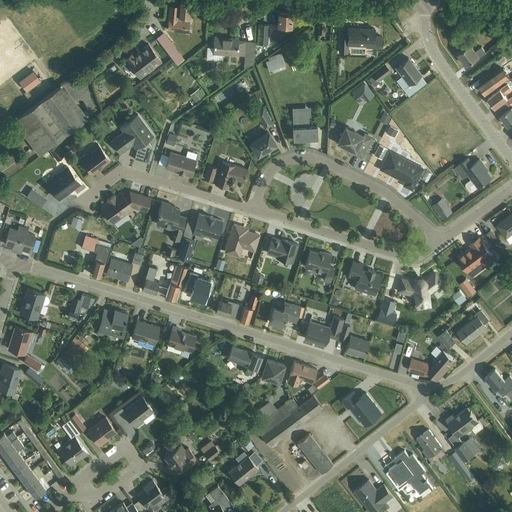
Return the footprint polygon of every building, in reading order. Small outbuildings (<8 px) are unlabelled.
[(168,30),(175,30),(184,31),(185,21),(183,21),(184,17),(189,17),(191,2),(189,1),(188,0),(187,0),(184,0),(183,1),(179,1),(179,7),(170,6),(168,30)] [(278,26),(278,31),(291,32),(291,31),(292,13),(279,12),(278,26)] [(268,44),(269,24),(259,23),(257,43),(268,44)] [(339,50),(339,52),(347,52),(348,47),(348,44),(373,45),(373,48),(382,48),(382,36),(374,36),(375,30),(375,28),(366,28),(366,29),(361,29),(362,28),(348,28),(348,33),(340,33),(340,36),(339,50)] [(170,56),(177,51),(164,33),(157,37),(170,56)] [(207,47),(206,59),(220,61),(221,53),(245,55),(244,71),(254,63),(254,50),(245,49),(245,45),(245,41),(238,41),(238,38),(214,37),(213,48),(207,47)] [(493,53),(504,45),(500,40),(489,48),(493,53)] [(148,71),(161,61),(149,44),(134,54),(133,52),(125,57),(137,73),(145,67),(148,71)] [(479,57),(485,52),(481,46),(474,50),(470,44),(458,53),(466,64),(478,56),(479,57)] [(280,66),(277,57),(266,61),(269,70),(280,66)] [(409,84),(421,75),(416,68),(417,67),(413,61),(412,62),(408,57),(395,67),(409,84)] [(374,75),(377,80),(390,71),(386,65),(373,75),(374,75)] [(486,81),(479,86),(483,91),(485,94),(494,87),(507,78),(509,76),(503,68),(499,72),(486,81)] [(19,79),(27,90),(40,80),(32,70),(19,79)] [(374,75),(369,79),(374,86),(379,82),(377,80),(374,75)] [(364,83),(358,87),(363,94),(367,100),(374,95),(370,90),(364,83)] [(504,95),(511,89),(507,84),(488,98),(495,107),(507,98),(504,95)] [(38,153),(84,118),(60,86),(14,121),(38,153)] [(201,89),(191,97),(195,103),(205,95),(201,89)] [(263,95),(260,90),(255,92),(258,98),(263,95)] [(211,97),(203,104),(207,110),(216,104),(211,97)] [(511,106),(500,115),(508,126),(511,123),(511,106)] [(263,108),(256,112),(265,127),(272,123),(263,108)] [(389,120),(391,116),(383,111),(381,116),(389,120)] [(309,117),(309,113),(300,113),(292,114),(293,118),(293,127),(292,127),(293,133),(293,140),(306,139),(310,139),(318,138),(317,131),(317,126),(309,126),(309,119),(309,117)] [(113,144),(120,154),(134,143),(138,148),(134,159),(148,163),(152,148),(147,141),(153,136),(137,114),(120,127),(120,128),(121,127),(127,134),(113,144)] [(390,125),(386,131),(394,135),(397,129),(390,125)] [(346,127),(338,143),(355,151),(354,153),(361,157),(371,137),(364,134),(363,136),(352,131),(352,129),(349,127),(347,128),(346,127)] [(251,143),(258,155),(276,144),(269,133),(251,143)] [(169,134),(166,142),(172,144),(175,136),(169,134)] [(68,142),(63,146),(67,151),(71,147),(68,142)] [(387,149),(380,145),(374,156),(381,160),(387,149)] [(64,156),(57,146),(50,151),(57,161),(64,156)] [(110,160),(100,147),(87,156),(86,153),(80,158),(92,174),(99,169),(99,168),(102,165),(102,166),(110,160)] [(170,152),(165,167),(171,169),(179,172),(179,173),(183,174),(183,173),(191,176),(192,173),(196,160),(195,160),(197,154),(188,151),(186,157),(170,152)] [(388,154),(380,169),(390,174),(391,174),(396,176),(396,177),(405,182),(404,185),(412,190),(423,169),(397,155),(396,157),(388,154)] [(468,157),(455,167),(463,178),(469,174),(472,178),(466,183),(466,184),(466,185),(470,191),(471,191),(472,191),(478,187),(491,177),(483,165),(484,164),(479,159),(473,164),(468,157)] [(215,184),(228,188),(229,183),(232,184),(235,182),(236,179),(244,182),(248,169),(222,161),(215,184)] [(212,180),(216,167),(208,164),(204,178),(212,180)] [(68,167),(56,175),(55,180),(49,185),(59,199),(67,193),(67,192),(72,188),(73,189),(80,184),(68,167)] [(47,198),(32,188),(26,196),(41,206),(47,198)] [(127,191),(122,195),(121,193),(116,197),(114,195),(107,200),(108,202),(101,208),(112,223),(132,208),(135,207),(147,211),(151,198),(127,191)] [(454,213),(442,198),(432,206),(443,221),(454,213)] [(170,204),(161,201),(158,212),(159,214),(157,222),(164,225),(164,226),(173,229),(170,238),(179,240),(186,218),(178,215),(180,209),(170,206),(170,204)] [(511,243),(511,241),(511,212),(497,224),(506,237),(511,243)] [(209,216),(199,213),(193,233),(201,236),(201,233),(217,238),(222,220),(213,218),(213,217),(209,216)] [(82,219),(73,217),(70,225),(80,228),(82,219)] [(243,227),(234,224),(225,252),(239,256),(242,247),(254,250),(259,235),(242,230),(243,227)] [(9,227),(5,243),(17,247),(24,226),(19,225),(18,230),(9,227)] [(24,226),(17,247),(30,251),(34,239),(35,235),(27,232),(28,228),(24,226)] [(490,229),(485,233),(494,246),(499,242),(490,229)] [(101,277),(105,263),(107,263),(112,248),(98,243),(99,239),(86,235),(82,247),(95,251),(98,252),(92,274),(101,277)] [(139,237),(131,244),(140,246),(143,238),(139,237)] [(178,257),(188,260),(194,240),(184,237),(178,257)] [(473,247),(458,258),(465,266),(464,266),(463,268),(466,271),(467,271),(468,271),(469,272),(484,262),(486,266),(495,259),(479,237),(470,244),(473,247)] [(272,238),(267,252),(277,256),(276,257),(292,262),(297,244),(282,239),(282,241),(272,238)] [(176,249),(167,246),(165,252),(174,255),(176,249)] [(139,247),(137,252),(135,252),(132,262),(141,264),(144,254),(145,249),(139,247)] [(323,254),(310,250),(305,266),(318,270),(317,272),(325,275),(323,280),(330,282),(334,268),(328,266),(332,254),(324,252),(323,254)] [(111,258),(106,274),(128,281),(133,264),(111,258)] [(218,259),(215,268),(221,270),(224,261),(218,259)] [(353,261),(348,276),(358,279),(355,288),(361,290),(362,289),(375,293),(381,274),(374,272),(375,270),(368,268),(367,272),(361,270),(363,264),(353,261)] [(171,282),(166,296),(176,299),(180,285),(182,286),(185,273),(187,267),(176,264),(174,270),(173,274),(174,274),(171,282)] [(159,282),(154,280),(157,268),(150,266),(142,289),(156,293),(159,282)] [(191,269),(185,287),(192,289),(190,294),(195,296),(194,298),(202,300),(203,298),(204,299),(211,278),(197,274),(198,272),(191,269)] [(264,276),(256,273),(253,281),(261,283),(264,276)] [(415,281),(414,283),(401,279),(398,290),(413,295),(416,311),(430,308),(427,294),(442,283),(435,273),(425,281),(423,279),(421,278),(420,278),(418,278),(416,279),(415,281)] [(511,280),(507,274),(501,279),(510,289),(511,287),(511,280)] [(469,295),(475,291),(471,286),(466,290),(469,295)] [(45,295),(45,294),(28,289),(20,313),(37,318),(42,304),(43,304),(44,304),(45,304),(46,304),(47,304),(47,303),(48,303),(48,302),(49,301),(49,300),(49,299),(49,298),(49,297),(48,297),(48,296),(47,296),(47,295),(46,295),(45,295)] [(466,299),(460,290),(453,295),(459,304),(466,299)] [(248,322),(253,308),(254,308),(258,296),(251,294),(248,306),(243,305),(228,300),(227,303),(218,300),(215,312),(228,316),(228,315),(239,319),(248,322)] [(76,318),(82,299),(74,297),(69,316),(76,318)] [(275,307),(270,321),(284,326),(286,318),(288,319),(289,314),(298,316),(303,318),(306,308),(301,307),(301,306),(293,303),(292,305),(285,303),(283,309),(275,307)] [(392,324),(396,313),(392,312),(381,308),(377,319),(392,324)] [(124,328),(128,313),(115,309),(114,312),(104,309),(99,330),(124,337),(126,329),(124,328)] [(485,323),(490,320),(481,309),(476,313),(478,315),(459,331),(468,343),(488,327),(485,323)] [(310,321),(305,337),(317,341),(317,343),(325,345),(328,336),(337,339),(343,319),(334,316),(330,327),(310,321)] [(155,345),(161,327),(138,320),(132,337),(155,345)] [(344,324),(339,339),(345,341),(350,326),(344,324)] [(25,354),(32,332),(16,327),(9,349),(25,354)] [(174,327),(168,343),(182,348),(180,355),(187,358),(190,350),(192,347),(195,336),(192,335),(180,331),(181,329),(174,327)] [(449,347),(457,341),(447,328),(439,335),(449,347)] [(400,332),(397,342),(404,344),(407,335),(400,332)] [(350,335),(345,351),(352,353),(365,356),(369,341),(350,335)] [(72,345),(63,355),(73,366),(74,366),(84,357),(82,355),(90,348),(78,336),(71,344),(72,345)] [(229,355),(228,359),(245,365),(244,369),(247,370),(246,372),(251,374),(254,368),(258,369),(262,356),(232,345),(229,355)] [(435,363),(427,371),(436,378),(438,380),(438,379),(444,372),(455,360),(444,350),(443,351),(438,347),(437,346),(431,352),(437,358),(433,362),(435,363)] [(27,355),(23,361),(37,370),(40,371),(44,365),(41,363),(27,355)] [(73,366),(63,355),(59,358),(57,360),(68,372),(70,370),(73,366)] [(412,358),(408,370),(426,375),(430,364),(412,358)] [(263,376),(280,381),(285,364),(268,359),(263,376)] [(314,375),(317,369),(313,367),(308,366),(308,365),(305,364),(303,363),(303,364),(294,361),(293,363),(292,366),(291,366),(291,367),(292,368),(291,370),(289,374),(290,374),(289,377),(287,380),(287,381),(288,381),(297,384),(297,385),(300,377),(306,380),(312,382),(314,375)] [(0,384),(0,388),(13,393),(20,369),(4,364),(2,372),(4,373),(0,384)] [(25,373),(39,385),(43,379),(29,368),(25,373)] [(122,368),(120,376),(133,380),(136,373),(122,368)] [(496,387),(503,395),(511,388),(511,375),(506,379),(496,368),(486,377),(496,388),(496,387)] [(153,380),(159,384),(163,378),(157,374),(153,380)] [(327,381),(323,375),(314,382),(318,388),(327,381)] [(172,391),(166,396),(170,400),(176,395),(172,391)] [(350,406),(365,425),(381,413),(376,407),(377,406),(366,392),(359,398),(354,391),(342,400),(348,407),(350,406)] [(292,399),(276,410),(263,420),(256,426),(270,444),(321,406),(313,395),(298,407),(292,399)] [(128,415),(127,416),(136,428),(144,422),(141,418),(152,410),(142,396),(124,410),(128,415)] [(263,420),(276,410),(269,400),(256,410),(263,420)] [(453,414),(446,419),(458,436),(471,427),(475,433),(483,427),(468,407),(455,416),(453,414)] [(79,431),(85,427),(75,413),(69,418),(79,431)] [(104,440),(116,431),(106,417),(88,430),(99,445),(105,441),(104,440)] [(24,432),(28,428),(21,419),(16,422),(24,432)] [(70,436),(78,431),(69,419),(61,425),(70,436)] [(46,438),(59,433),(56,423),(42,428),(46,438)] [(28,428),(24,432),(31,441),(35,438),(28,428)] [(429,429),(417,438),(425,449),(424,450),(429,457),(430,455),(433,459),(444,451),(441,447),(442,446),(429,429)] [(296,430),(285,437),(291,446),(302,438),(296,430)] [(0,449),(17,437),(13,431),(7,435),(4,431),(0,434),(0,449)] [(321,473),(333,463),(309,434),(297,443),(321,473)] [(251,444),(244,435),(239,440),(246,449),(251,444)] [(17,437),(0,449),(7,459),(18,450),(24,446),(17,437)] [(81,459),(87,454),(74,437),(58,449),(70,465),(80,458),(81,459)] [(35,438),(31,441),(37,450),(42,447),(35,438)] [(474,455),(464,441),(455,448),(465,462),(474,455)] [(145,455),(154,447),(155,445),(153,443),(151,442),(149,444),(148,445),(142,450),(145,455)] [(207,460),(219,452),(213,445),(202,453),(207,460)] [(178,465),(182,471),(197,460),(188,447),(182,452),(178,446),(169,453),(168,452),(165,454),(166,455),(164,457),(173,469),(178,465)] [(50,457),(42,447),(37,450),(45,461),(50,457)] [(18,450),(7,459),(14,468),(25,460),(18,450)] [(239,462),(228,471),(238,484),(249,476),(250,477),(255,474),(253,472),(258,468),(248,455),(244,450),(235,457),(239,462)] [(405,450),(394,458),(398,462),(389,469),(390,470),(386,473),(399,490),(411,481),(420,493),(429,486),(432,490),(433,488),(427,480),(428,480),(427,479),(426,479),(422,473),(425,470),(413,454),(409,456),(405,450)] [(56,466),(50,457),(45,461),(51,469),(56,466)] [(25,460),(14,468),(21,478),(33,470),(25,460)] [(463,461),(456,466),(466,479),(473,474),(463,461)] [(56,466),(51,469),(59,479),(63,475),(56,466)] [(39,478),(33,470),(21,478),(28,487),(39,478)] [(206,483),(212,478),(207,471),(201,477),(206,483)] [(39,478),(28,487),(35,497),(46,488),(39,478)] [(355,490),(371,511),(393,495),(384,484),(377,490),(369,479),(355,490)] [(148,487),(138,495),(140,499),(147,508),(148,509),(150,511),(153,511),(157,509),(157,506),(154,502),(164,496),(166,499),(172,495),(165,486),(160,490),(153,480),(146,485),(148,487)] [(224,511),(223,510),(232,504),(217,485),(208,492),(218,505),(208,511),(224,511)] [(139,511),(133,504),(128,508),(123,502),(109,511),(139,511)]
